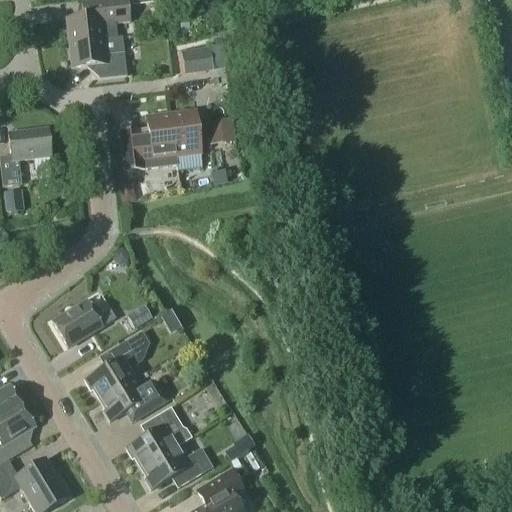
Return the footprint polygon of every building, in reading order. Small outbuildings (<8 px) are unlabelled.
[(91,19),(65,22),(67,46),(115,40),(114,26),(129,24),(126,0),(89,4),(91,19)] [(180,0),(179,5),(208,8),(208,0),(180,0)] [(180,37),(189,36),(188,25),(179,26),(180,37)] [(96,68),(98,82),(126,79),(121,39),(115,40),(67,46),(70,71),(96,68)] [(184,76),(211,73),(208,50),(181,54),(184,76)] [(170,117),(175,159),(199,156),(194,114),(170,117)] [(141,164),(175,159),(170,117),(145,120),(147,137),(137,138),(137,133),(119,135),(124,174),(142,172),(141,164)] [(231,121),(205,124),(208,148),(234,145),(231,121)] [(21,187),(17,163),(50,159),(46,132),(7,137),(9,159),(0,159),(0,172),(3,190),(21,187)] [(130,182),(115,185),(120,207),(135,203),(130,182)] [(3,195),(5,215),(20,213),(18,193),(3,195)] [(67,350),(115,321),(110,313),(96,321),(86,304),(52,325),(67,350)] [(125,319),(133,332),(151,321),(142,308),(125,319)] [(99,403),(134,381),(128,372),(141,365),(148,347),(141,335),(98,361),(104,371),(84,383),(90,394),(93,393),(99,403)] [(136,423),(167,404),(154,384),(140,392),(134,381),(99,403),(105,413),(102,414),(109,425),(129,412),(136,423)] [(0,422),(22,409),(9,388),(0,393),(0,422)] [(35,430),(22,409),(0,422),(0,446),(2,449),(0,450),(0,468),(31,449),(24,437),(35,430)] [(185,433),(182,431),(170,411),(140,429),(146,439),(125,452),(132,462),(134,461),(140,471),(175,450),(190,441),(185,433)] [(183,462),(175,450),(140,471),(147,481),(144,482),(150,493),(171,480),(178,491),(212,470),(201,451),(183,462)] [(32,511),(50,511),(71,500),(60,482),(58,483),(45,462),(17,479),(8,464),(0,469),(0,501),(1,503),(20,492),(32,511)] [(230,473),(196,494),(204,508),(197,511),(240,511),(233,500),(243,494),(230,473)]
